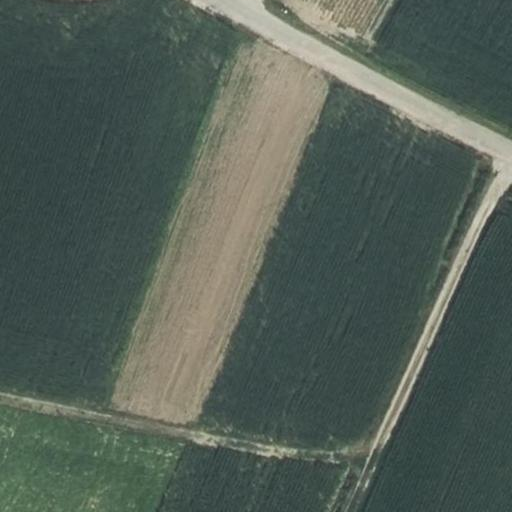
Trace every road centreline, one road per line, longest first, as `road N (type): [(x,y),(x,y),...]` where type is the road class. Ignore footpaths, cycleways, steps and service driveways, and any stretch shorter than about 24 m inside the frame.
road 1 (track): [(509,154),(353,511)]
road 2 (track): [(509,154),(224,0)]
